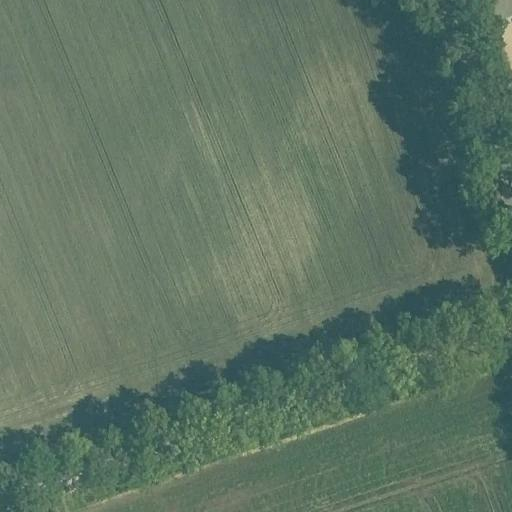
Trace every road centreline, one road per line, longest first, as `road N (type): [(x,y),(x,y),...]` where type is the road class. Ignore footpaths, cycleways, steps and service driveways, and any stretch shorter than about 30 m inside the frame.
road 1 (track): [(0,500),(511,328)]
road 2 (unclassified): [(511,204),(443,0)]
